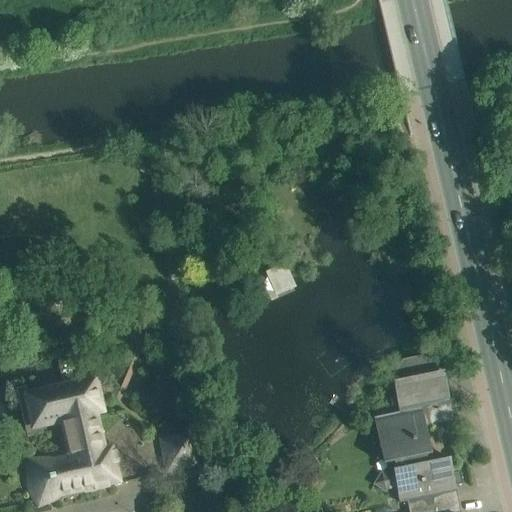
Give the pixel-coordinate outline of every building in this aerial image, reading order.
[(285,263),(264,272),(275,297),(296,288),(292,278),(285,263)] [(429,356),(413,359),(414,362),(400,364),(397,370),(406,419),(423,416),(425,427),(447,422),(434,359),(429,356)] [(102,452),(94,414),(101,412),(94,380),(26,395),(33,427),(62,421),(71,459),(46,464),(54,496),(59,494),(117,482),(110,450),(102,452)] [(423,416),(383,424),(399,503),(412,500),(414,511),(430,511),(427,496),(456,490),(450,460),(428,464),(426,456),(431,455),(423,416)] [(190,437),(162,443),(168,470),(196,464),(190,437)] [(459,511),(456,490),(427,496),(430,511),(459,511)]
